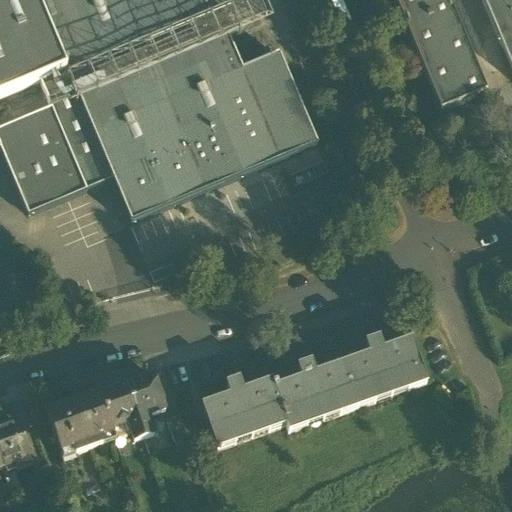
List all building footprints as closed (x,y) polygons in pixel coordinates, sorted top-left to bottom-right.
[(0,0),(0,101),(66,74),(34,0),(0,0)] [(278,59),(263,65),(241,75),(232,53),(209,0),(34,0),(66,74),(103,162),(112,184),(130,228),(316,150),(278,59)] [(485,99),(443,0),(390,0),(439,118),(485,99)] [(511,0),(478,0),(511,80),(511,0)] [(254,43),(232,53),(241,75),(263,65),(254,43)] [(103,162),(66,74),(0,101),(0,154),(27,219),(86,195),(77,173),(103,162)] [(77,173),(86,195),(112,184),(103,162),(77,173)] [(368,359),(341,368),(356,412),(425,388),(409,344),(381,354),(377,342),(364,347),(368,359)] [(276,387),(272,388),(286,429),(289,436),(356,412),(341,368),(314,378),(310,366),(297,371),(301,383),(278,391),(276,387)] [(151,378),(125,387),(143,441),(152,438),(146,420),(164,414),(151,378)] [(217,454),(286,429),(272,388),(271,385),(243,395),(238,383),(225,388),(230,399),(201,409),(217,454)] [(134,445),(143,441),(125,387),(99,397),(111,432),(127,426),(134,445)] [(113,437),(111,432),(99,397),(45,416),(59,455),(73,450),(75,456),(103,447),(101,441),(113,437)] [(166,423),(174,445),(186,441),(178,418),(166,423)] [(16,426),(0,431),(0,464),(3,472),(29,463),(16,426)] [(186,441),(174,445),(179,459),(192,455),(186,441)] [(35,472),(42,493),(55,489),(47,468),(35,472)]
